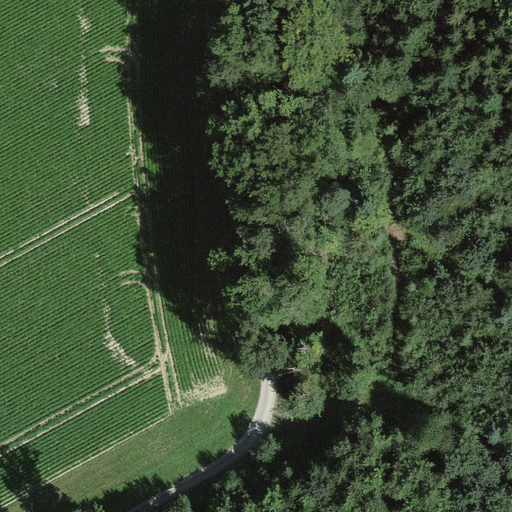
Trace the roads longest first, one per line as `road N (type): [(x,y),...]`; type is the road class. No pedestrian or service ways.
road 1 (track): [(157,511),(309,434),(326,399),(250,175),(240,0)]
road 2 (track): [(326,399),(434,425),(475,455),(511,505)]
